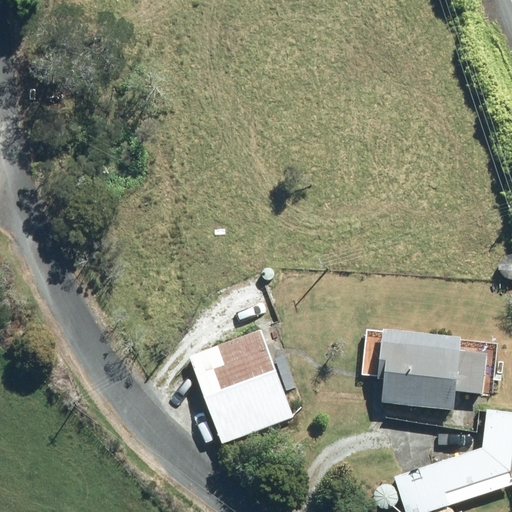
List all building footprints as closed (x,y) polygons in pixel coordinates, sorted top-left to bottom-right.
[(511,254),(499,261),(510,285),(511,284),(511,254)] [(297,389),(286,357),(274,362),(264,334),(194,359),(225,447),(295,422),(285,393),(297,389)] [(385,377),(383,407),(459,411),(460,395),(497,397),(499,345),(369,338),(367,376),(385,377)] [(511,417),(490,413),(484,451),(397,479),(407,511),(458,511),(457,509),(456,508),(454,507),(508,490),(509,490),(509,489),(511,488),(511,417)] [(363,439),(363,452),(397,451),(396,437),(363,439)]
